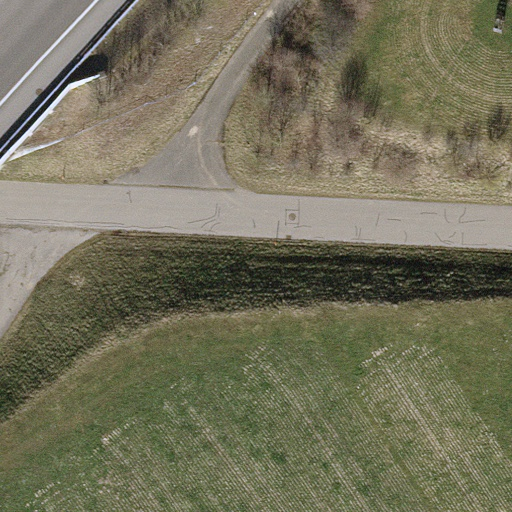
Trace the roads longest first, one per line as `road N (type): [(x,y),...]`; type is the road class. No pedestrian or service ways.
road 1 (residential): [(511,229),(0,203)]
road 2 (track): [(294,0),(215,114),(176,214)]
road 3 (track): [(0,320),(56,207)]
